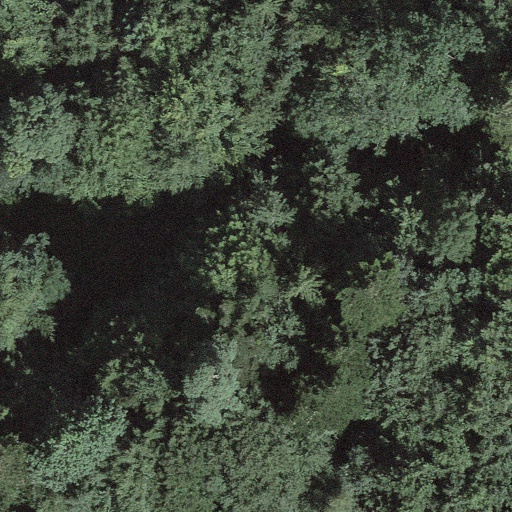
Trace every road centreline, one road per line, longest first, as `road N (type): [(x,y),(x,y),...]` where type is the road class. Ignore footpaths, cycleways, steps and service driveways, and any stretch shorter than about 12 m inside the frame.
road 1 (track): [(0,382),(104,255),(156,215),(259,187),(511,167)]
road 2 (track): [(156,215),(0,213)]
